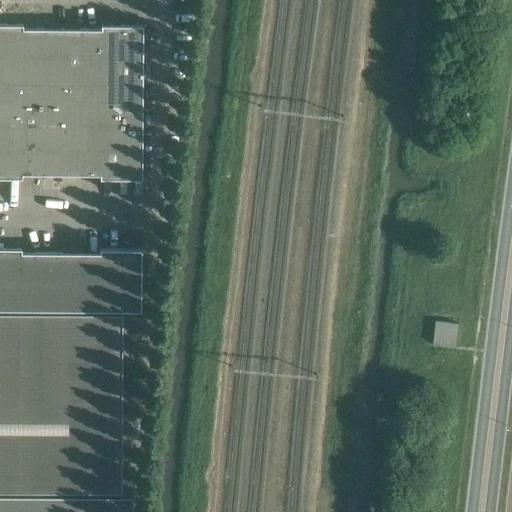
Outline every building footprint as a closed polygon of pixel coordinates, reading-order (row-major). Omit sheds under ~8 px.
[(0,98),(22,99),(23,28),(23,24),(0,23),(0,98)] [(102,99),(102,25),(101,25),(101,29),(63,28),(62,99),(102,99)] [(142,100),(142,25),(102,25),(102,99),(142,100)] [(62,99),(63,28),(23,28),(22,99),(62,99)] [(0,177),(22,177),(22,173),(22,99),(0,98),(0,177)] [(61,174),(62,99),(22,99),(22,173),(61,174)] [(101,178),(102,99),(62,99),(61,174),(100,174),(100,178),(101,178)] [(141,178),(142,100),(102,99),(101,178),(141,178)] [(0,309),(20,310),(21,248),(0,248),(0,309)] [(80,310),(81,253),(21,252),(21,248),(20,310),(80,310)] [(141,310),(141,249),(99,249),(99,253),(81,253),(80,310),(141,310)] [(0,491),(121,492),(122,313),(0,312),(0,491)] [(456,346),(459,323),(436,320),(433,342),(456,346)] [(29,511),(30,496),(6,496),(5,511),(29,511)] [(54,511),(54,496),(30,496),(29,511),(54,511)] [(78,511),(78,496),(54,496),(54,511),(78,511)] [(102,511),(102,496),(78,496),(78,511),(102,511)] [(131,511),(133,496),(102,496),(102,511),(131,511)]
